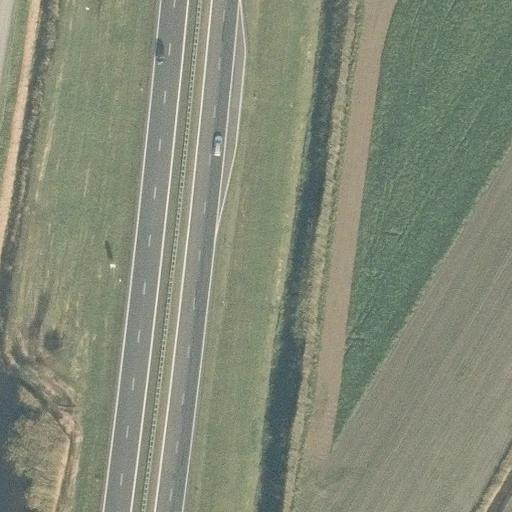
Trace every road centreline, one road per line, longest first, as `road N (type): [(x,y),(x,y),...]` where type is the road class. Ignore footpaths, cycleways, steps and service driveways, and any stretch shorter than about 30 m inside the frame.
road 1 (trunk): [(163,511),(220,0)]
road 2 (trunk): [(162,0),(111,511)]
